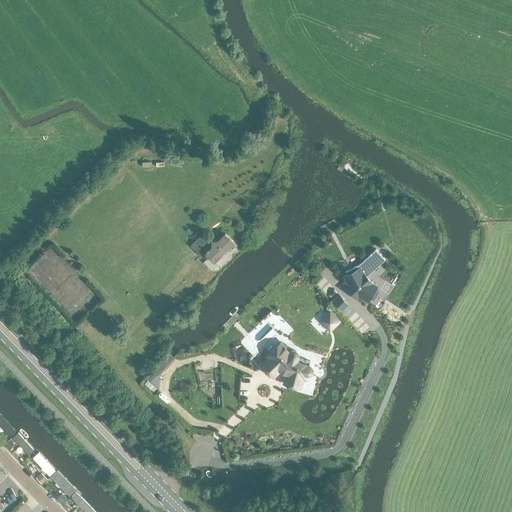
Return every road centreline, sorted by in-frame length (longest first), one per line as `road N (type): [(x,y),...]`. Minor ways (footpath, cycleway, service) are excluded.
road 1 (primary): [(188,511),(0,318)]
road 2 (primary): [(0,334),(172,511)]
